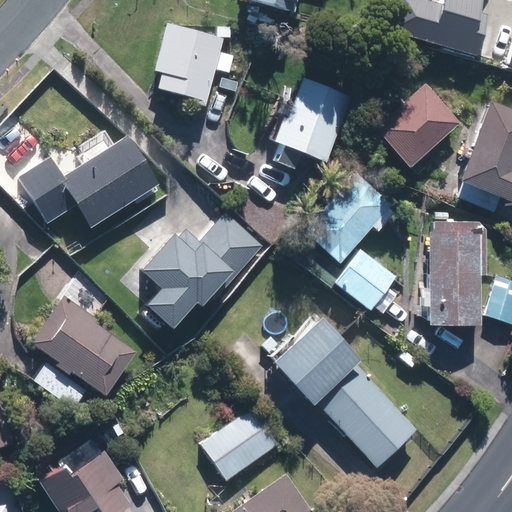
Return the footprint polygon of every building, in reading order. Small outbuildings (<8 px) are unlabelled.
[(239,0),(289,15),(292,0),(239,0)] [(453,8),(422,0),(417,0),(409,36),(443,45),(453,8)] [(488,27),(486,35),(511,42),(511,0),(471,0),(466,21),(488,27)] [(230,55),(213,52),(217,38),(160,24),(148,72),(153,74),(149,89),(189,99),(188,105),(199,107),(208,70),(226,74),(230,55)] [(344,97),(297,77),(285,105),(274,101),(267,117),(274,120),(265,142),(317,163),(344,97)] [(459,119),(429,77),(373,117),(403,158),(459,119)] [(264,103),(247,97),(236,128),(252,134),(264,103)] [(511,112),(482,100),(451,180),(511,204),(511,112)] [(45,157),(13,179),(44,224),(69,207),(83,229),(151,183),(120,138),(60,179),(45,157)] [(332,283),(362,312),(367,306),(376,315),(395,295),(386,287),(391,281),(352,243),(367,227),(372,233),(393,211),(345,165),(325,187),(332,193),(279,247),(325,291),(332,283)] [(210,299),(256,248),(221,217),(192,248),(171,230),(143,261),(164,280),(149,297),(171,317),(198,288),(210,299)] [(415,238),(413,308),(422,308),(421,326),(474,327),(476,275),(481,275),(482,222),(424,220),(423,238),(415,238)] [(511,318),(511,281),(493,275),(480,315),(510,325),(511,318)] [(62,298),(27,343),(51,362),(50,364),(64,375),(65,373),(99,400),(135,355),(62,298)] [(268,337),(258,345),(267,355),(262,360),(303,407),(308,403),(366,470),(408,434),(350,366),(353,364),(312,316),(277,347),(268,337)] [(83,390),(45,362),(31,381),(69,409),(83,390)] [(251,405),(194,443),(220,482),(277,444),(251,405)] [(0,411),(0,448),(8,446),(0,411)] [(124,480),(102,445),(33,486),(49,511),(125,511),(130,510),(115,485),(124,480)] [(226,511),(306,511),(280,475),(226,511)] [(0,495),(0,511),(19,511),(17,494),(0,495)]
